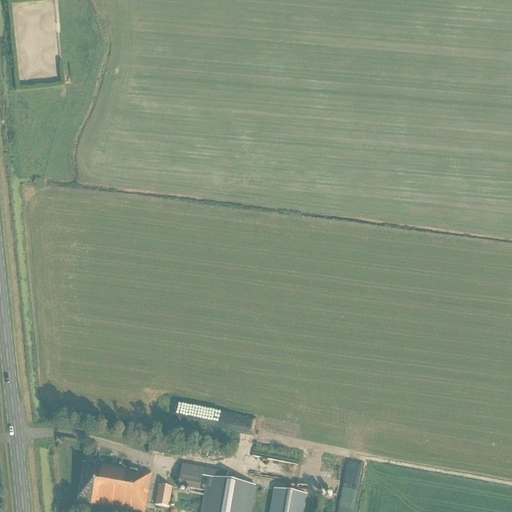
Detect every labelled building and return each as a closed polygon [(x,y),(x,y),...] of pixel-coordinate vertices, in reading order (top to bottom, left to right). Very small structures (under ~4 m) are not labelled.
[(177,411),(178,402),(171,401),(169,409),(177,411)] [(77,501),(136,511),(144,511),(151,474),(97,465),(97,467),(94,466),(95,464),(84,462),(77,501)] [(204,491),(200,511),(250,511),(255,487),(201,477),(203,468),(182,465),(178,486),(204,491)] [(158,486),(155,506),(168,508),(172,488),(158,486)] [(269,511),(303,511),(307,496),(274,490),(269,511)]
